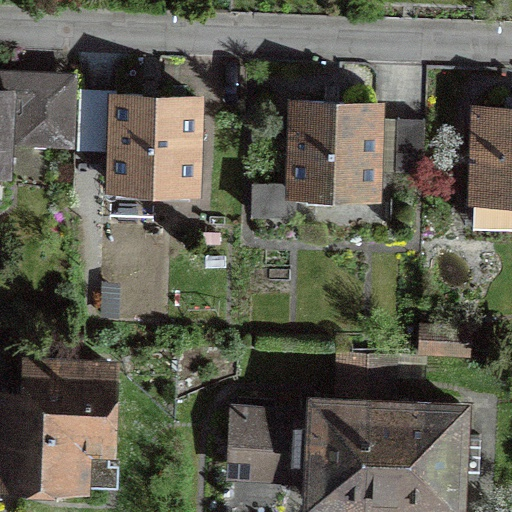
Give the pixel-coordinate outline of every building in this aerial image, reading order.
[(0,70),(0,88),(9,89),(8,105),(20,105),(18,138),(70,140),(73,74),(0,70)] [(2,172),(5,172),(8,105),(9,89),(0,88),(0,200),(1,200),(2,172)] [(114,148),(113,183),(193,186),(196,96),(155,94),(81,92),(79,147),(114,148)] [(293,183),(253,182),(252,212),(293,213),(294,190),(373,193),(374,169),(376,116),(376,102),(341,101),(296,99),(293,183)] [(511,106),(476,105),(473,196),(511,197),(511,106)] [(397,117),(376,116),(374,169),(396,170),(397,117)] [(424,118),(397,117),(396,170),(423,170),(424,118)] [(511,227),(511,197),(474,196),(473,226),(511,227)] [(468,352),(470,326),(420,324),(419,350),(468,352)] [(311,500),(361,502),(366,401),(368,352),(339,351),(337,394),(351,394),(351,401),(315,399),(314,425),(296,424),(296,411),(235,408),(233,462),(294,465),(294,459),(305,460),(312,460),(311,500)] [(368,352),(366,401),(361,502),(416,505),(456,506),(458,464),(478,465),(479,432),(460,431),(460,405),(390,402),(392,353),(368,352)] [(27,394),(2,393),(0,449),(0,479),(82,482),(84,444),(109,445),(112,364),(28,361),(27,394)]
